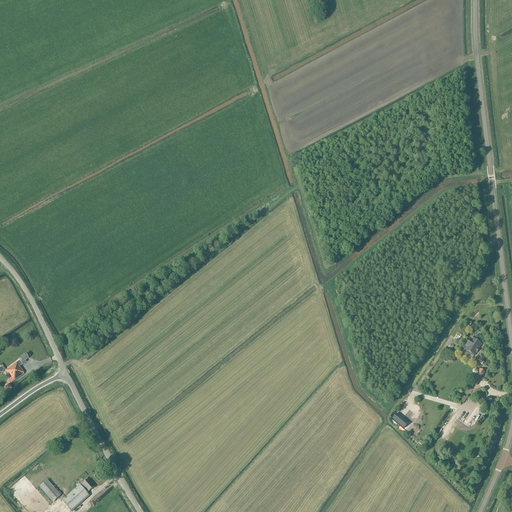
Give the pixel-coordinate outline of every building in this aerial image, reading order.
[(466,351),(474,355),(476,352),(477,352),(478,349),(481,344),(476,341),(476,340),(472,338),(471,339),(470,339),(466,346),(468,347),(466,351)] [(25,360),(29,358),(26,354),(18,359),(20,360),(5,371),(8,374),(9,373),(12,377),(11,378),(8,380),(10,383),(24,374),(19,367),(26,362),(25,360)] [(477,386),(485,372),(479,369),(471,382),(477,386)] [(9,384),(4,388),(7,392),(12,389),(9,384)] [(455,422),(471,431),(480,413),(474,410),(467,421),(458,416),(455,422)] [(397,413),(392,418),(404,428),(408,423),(397,413)] [(61,494),(47,479),(39,486),(53,502),(61,494)] [(66,498),(62,501),(71,511),(89,496),(87,492),(88,491),(88,492),(94,487),(88,479),(82,485),(81,486),(80,485),(66,498)]
